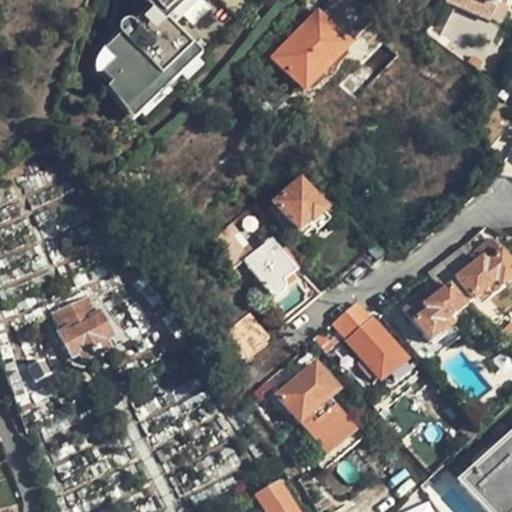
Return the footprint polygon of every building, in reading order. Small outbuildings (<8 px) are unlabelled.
[(140,0),(153,12),(135,31),(129,29),(125,28),(91,63),(87,68),(86,76),(103,93),(125,113),(189,45),(173,31),(166,24),(190,0),(140,0)] [(190,0),(166,24),(173,31),(204,0),(190,0)] [(295,93),(344,51),(316,18),(267,59),(295,93)] [(125,113),(103,93),(94,103),(123,131),(198,55),(189,45),(125,113)] [(511,157),(502,170),(492,181),(511,186),(511,157)] [(318,213),(291,184),(265,208),(283,229),(297,218),(305,225),(318,213)] [(367,266),(379,255),(362,236),(349,248),(358,257),(367,266)] [(206,244),(228,271),(234,266),(212,238),(206,244)] [(274,289),(276,284),(275,278),(286,270),(262,242),(237,264),(261,294),(266,293),(272,291),(274,289)] [(436,265),(474,308),(490,295),(494,300),(511,285),(511,272),(486,243),(468,257),(458,248),(436,265)] [(443,333),(474,308),(436,265),(423,275),(431,286),(398,313),(431,351),(446,338),(443,333)] [(96,351),(92,339),(101,335),(79,296),(44,314),(66,354),(75,349),(82,359),(96,351)] [(262,328),(240,301),(210,324),(231,351),(262,328)] [(347,301),(324,319),(335,333),(360,315),(352,303),(347,301)] [(399,360),(366,321),(341,341),(373,381),(399,360)] [(498,336),(511,352),(511,326),(511,325),(498,336)] [(330,387),(309,359),(270,387),(289,417),(330,387)] [(498,447),(509,437),(498,427),(488,436),(498,447)] [(511,434),(509,437),(498,447),(453,488),(474,511),(508,511),(505,508),(511,501),(511,434)] [(294,511),(274,483),(252,497),(261,511),(294,511)]
